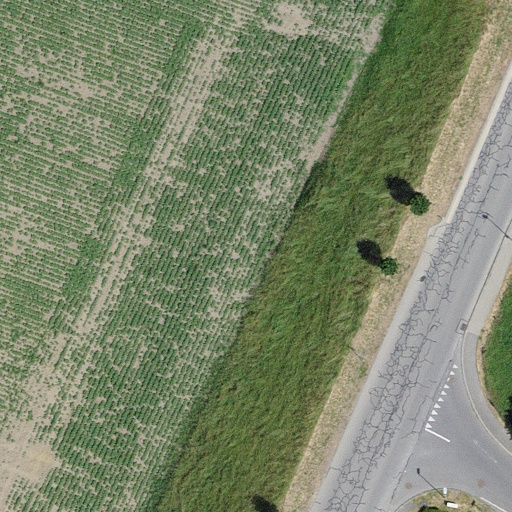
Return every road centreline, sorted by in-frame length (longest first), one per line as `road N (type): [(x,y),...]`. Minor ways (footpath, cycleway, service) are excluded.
road 1 (secondary): [(404,391),(511,146)]
road 2 (residential): [(404,391),(511,491)]
road 3 (secondary): [(353,511),(404,391)]
